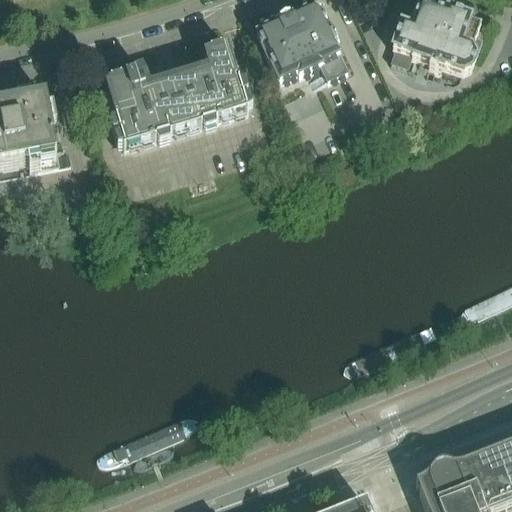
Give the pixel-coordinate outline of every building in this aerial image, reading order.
[(326,87),(345,78),(337,61),(339,60),(328,35),(325,36),(318,20),(321,11),(311,8),(308,18),(296,23),(295,21),(288,24),(287,21),(275,26),(276,29),(270,32),(271,34),(255,41),(263,57),(261,58),(266,70),(268,69),(277,86),(295,78),(296,80),(318,70),(326,87)] [(411,64),(428,70),(434,73),(435,71),(460,80),(469,76),(473,64),(469,56),(460,53),(470,26),(446,18),(444,21),(419,12),(410,36),(400,32),(392,57),(394,57),(389,69),(407,75),(411,64)] [(128,85),(104,93),(123,156),(247,119),(227,53),(203,60),(208,76),(194,80),(195,84),(154,96),(144,83),(148,80),(142,72),(132,80),(133,85),(128,86),(128,85)] [(29,178),(58,173),(52,143),(53,142),(45,102),(0,110),(0,172),(27,167),(29,178)] [(511,286),(442,321),(450,338),(511,307),(511,286)] [(418,333),(326,373),(334,392),(427,351),(418,333)] [(309,381),(216,421),(223,439),(317,399),(309,381)] [(111,465),(118,483),(222,440),(215,422),(111,465)] [(415,491),(423,511),(511,511),(511,452),(451,477),(446,487),(440,489),(430,485),(415,491)] [(104,468),(0,492),(0,511),(3,511),(96,491),(108,486),(104,468)]
